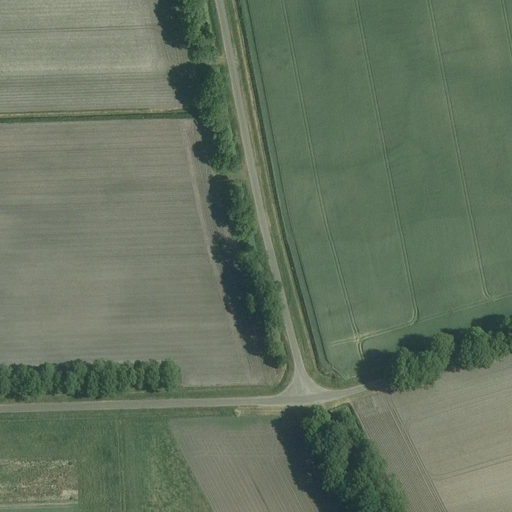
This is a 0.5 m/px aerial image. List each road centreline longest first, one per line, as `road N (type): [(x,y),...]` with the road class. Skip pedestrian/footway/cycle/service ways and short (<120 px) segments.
road 1 (unclassified): [(307,398),(219,0)]
road 2 (unclassified): [(0,408),(307,398)]
road 3 (unclassified): [(307,398),(511,343)]
road 4 (track): [(320,397),(378,511)]
